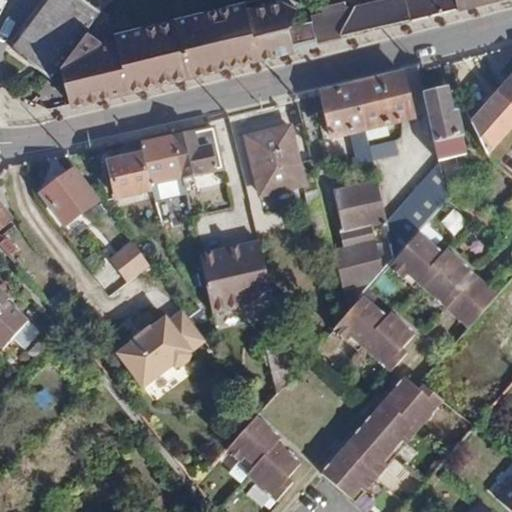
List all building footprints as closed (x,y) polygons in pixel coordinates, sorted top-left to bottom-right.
[(82,0),(45,0),(9,50),(49,78),(58,66),(74,44),(98,11),(82,0)] [(66,103),(148,84),(174,42),(227,28),(297,8),(278,0),(254,0),(74,44),(58,66),(66,103)] [(341,37),(408,21),(402,0),(377,0),(355,5),(353,9),(338,34),(341,37)] [(402,0),(408,21),(493,0),(402,0)] [(236,63),(317,43),(313,18),(289,24),(297,8),(227,28),(236,63)] [(317,43),(341,37),(338,34),(353,9),(313,18),(317,43)] [(148,84),(236,63),(227,28),(174,42),(148,84)] [(511,48),(507,50),(511,63),(479,96),(480,104),(465,112),(487,153),(511,122),(511,48)] [(402,73),(321,93),(332,137),(413,116),(402,73)] [(444,90),(422,96),(439,162),(465,155),(455,115),(451,116),(444,90)] [(257,195),(303,185),(311,215),(323,212),(310,160),(298,163),(288,128),(244,140),(257,195)] [(204,133),(163,143),(173,183),(214,173),(204,133)] [(394,141),(369,147),(373,163),(398,156),(394,141)] [(173,183),(163,143),(131,151),(133,161),(141,191),(173,183)] [(141,191),(133,161),(99,169),(108,204),(142,196),(141,191)] [(439,163),(387,220),(396,255),(414,235),(448,197),(439,163)] [(69,169),(37,192),(62,225),(93,201),(69,169)] [(396,255),(387,220),(378,184),(341,193),(348,222),(351,221),(357,242),(332,249),(340,282),(368,277),(369,283),(382,268),(396,255)] [(453,208),(442,223),(457,234),(468,219),(453,208)] [(0,235),(12,225),(0,211),(0,235)] [(396,255),(382,268),(397,283),(402,278),(411,285),(438,254),(421,241),(417,246),(414,235),(396,255)] [(255,236),(196,251),(209,306),(269,292),(255,236)] [(130,240),(106,258),(124,281),(147,263),(130,240)] [(4,244),(0,246),(0,249),(8,260),(13,256),(4,244)] [(446,262),(438,254),(411,285),(442,311),(472,277),(450,258),(446,262)] [(481,285),(452,319),(464,329),(493,295),(481,285)] [(349,341),(353,336),(360,343),(381,320),(364,305),(359,311),(357,300),(347,311),(332,327),(349,341)] [(0,353),(17,335),(0,319),(0,353)] [(381,320),(360,343),(387,374),(404,354),(400,350),(410,336),(393,322),(389,327),(381,320)] [(140,331),(121,348),(125,352),(112,363),(139,396),(186,357),(159,324),(145,336),(140,331)] [(281,343),(265,348),(275,391),(290,375),(281,343)] [(386,410),(413,434),(439,404),(420,387),(415,392),(401,381),(387,398),(393,403),(386,410)] [(375,412),(360,429),(386,453),(395,443),(401,448),(413,434),(386,410),(380,416),(375,412)] [(245,471),(262,452),(270,442),(256,428),(250,434),(243,427),(217,455),(230,468),(236,462),(245,471)] [(351,451),(345,458),(371,481),(384,467),(378,462),(386,453),(360,429),(346,445),(351,451)] [(269,459),(262,452),(245,471),(239,478),(267,504),(283,485),(279,480),(290,467),(274,453),(269,459)] [(371,481),(345,458),(338,464),(333,460),(318,476),(345,500),(355,490),(361,494),(371,481)] [(508,509),(511,504),(511,472),(492,495),(508,509)]
